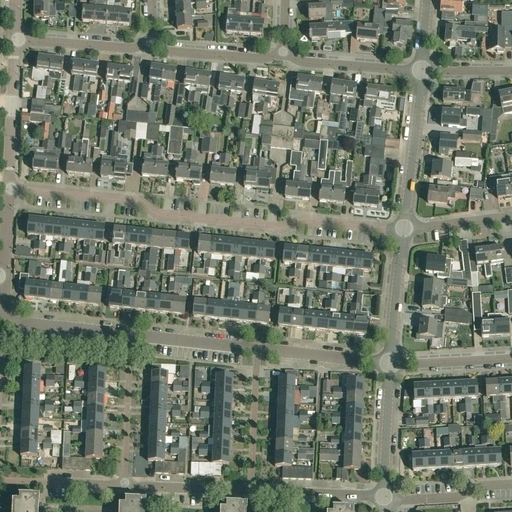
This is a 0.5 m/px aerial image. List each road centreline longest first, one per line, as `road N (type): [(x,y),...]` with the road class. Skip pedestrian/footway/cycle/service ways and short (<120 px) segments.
road 1 (residential): [(403,229),(302,218),(277,226),(154,212),(139,200),(10,189)]
road 2 (residential): [(403,229),(419,71)]
road 3 (residential): [(10,189),(12,38)]
road 4 (residential): [(125,485),(130,336)]
road 5 (residential): [(249,492),(257,349)]
road 6 (residential): [(150,44),(12,38)]
road 7 (residential): [(419,71),(282,55)]
road 8 (residential): [(384,498),(249,492)]
road 9 (residential): [(384,498),(390,363)]
road 10 (residential): [(390,363),(403,229)]
road 11 (residential): [(390,363),(257,349)]
road 12 (residential): [(282,55),(150,44)]
road 13 (residential): [(130,336),(1,322)]
road 14 (residential): [(384,498),(457,496),(511,483)]
road 15 (residential): [(257,349),(130,336)]
road 16 (residential): [(249,492),(125,485)]
road 17 (residential): [(390,363),(511,357)]
